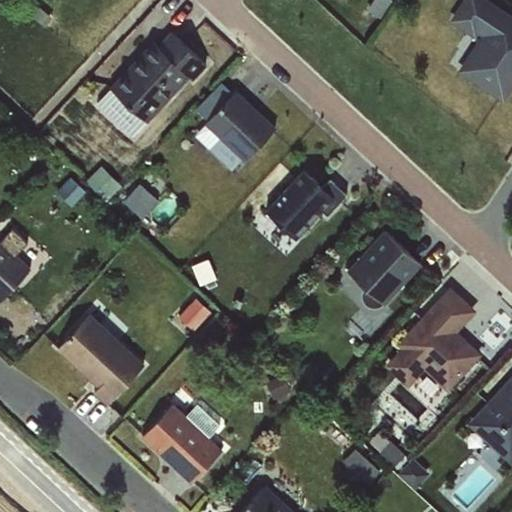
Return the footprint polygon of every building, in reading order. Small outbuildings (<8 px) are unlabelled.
[(511,21),(479,0),(469,0),(451,28),(477,45),(457,76),(506,108),(511,98),(511,21)] [(185,34),(127,92),(158,123),(191,89),(195,93),(220,68),(185,34)] [(220,77),(206,108),(220,115),(234,84),(220,77)] [(243,94),(210,129),(253,168),(285,133),(243,94)] [(105,169),(88,185),(108,206),(125,191),(105,169)] [(157,172),(139,189),(158,208),(175,191),(157,172)] [(301,176),(266,217),(297,243),(332,202),(301,176)] [(14,232),(0,246),(0,305),(2,307),(46,262),(14,232)] [(385,237),(350,276),(387,310),(423,271),(385,237)] [(215,262),(195,269),(203,291),(223,284),(215,262)] [(452,292),(399,348),(403,352),(387,369),(410,391),(427,373),(449,394),(483,358),(461,337),(479,318),(452,292)] [(199,303),(181,322),(196,337),(214,318),(199,303)] [(106,307),(64,353),(107,391),(101,397),(115,410),(152,369),(127,347),(138,335),(106,307)] [(312,366),(301,377),(317,391),(327,380),(312,366)] [(284,381),(269,388),(276,404),(292,398),(284,381)] [(511,382),(468,429),(511,471),(511,470),(511,382)] [(173,408),(143,441),(199,491),(233,453),(217,438),(225,430),(183,393),(171,406),(173,408)] [(369,479),(381,469),(361,445),(349,455),(369,479)] [(391,446),(381,457),(396,471),(406,459),(391,446)] [(415,466),(403,478),(417,491),(428,479),(415,466)] [(292,511),(267,489),(245,511),(292,511)]
